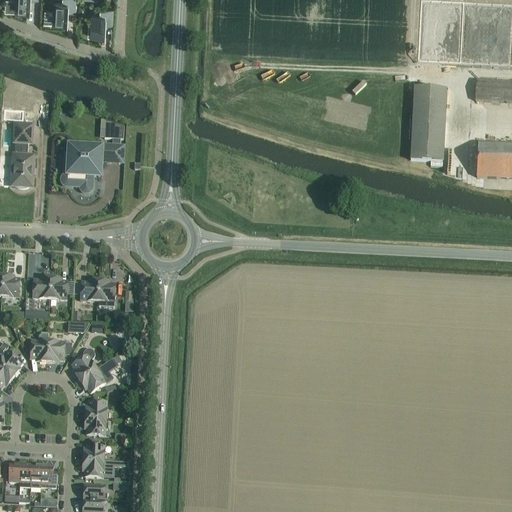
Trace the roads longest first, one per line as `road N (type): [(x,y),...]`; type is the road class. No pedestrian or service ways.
road 1 (unclassified): [(511,256),(222,242)]
road 2 (tertiary): [(154,511),(164,302)]
road 3 (residential): [(70,450),(71,391),(50,376),(20,389),(14,447)]
road 4 (tertiary): [(171,173),(180,0)]
